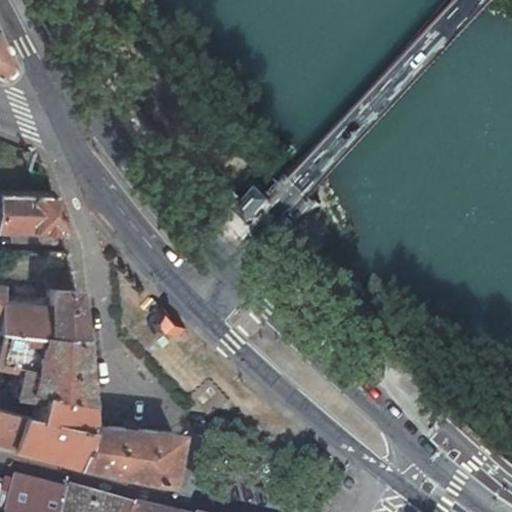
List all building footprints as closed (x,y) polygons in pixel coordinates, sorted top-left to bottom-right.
[(0,228),(60,228),(55,212),(50,190),(0,188),(0,228)] [(40,285),(72,289),(69,272),(42,270),(40,285)] [(0,297),(37,301),(40,285),(0,280),(0,297)] [(0,329),(2,330),(77,337),(74,312),(72,289),(40,285),(37,301),(0,297),(0,329)] [(178,342),(185,329),(163,317),(155,330),(178,342)] [(80,365),(77,337),(2,330),(0,335),(0,361),(27,366),(20,397),(33,399),(34,392),(84,400),(80,365)] [(5,446),(71,465),(86,422),(84,400),(34,392),(33,399),(30,416),(15,412),(5,446)] [(0,444),(5,446),(15,412),(0,408),(0,444)] [(75,466),(161,482),(172,431),(123,426),(86,422),(71,465),(75,466)] [(64,511),(68,496),(17,483),(8,511),(64,511)] [(70,492),(68,496),(64,511),(150,511),(103,500),(70,492)]
